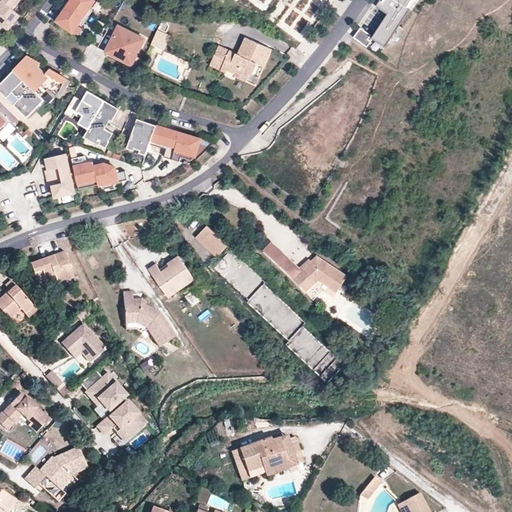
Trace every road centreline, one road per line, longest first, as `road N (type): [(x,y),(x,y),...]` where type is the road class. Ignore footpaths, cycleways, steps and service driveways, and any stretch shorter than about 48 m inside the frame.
road 1 (residential): [(0,245),(194,182),(247,135)]
road 2 (residential): [(247,135),(144,103),(22,39)]
road 3 (residential): [(247,135),(358,0)]
